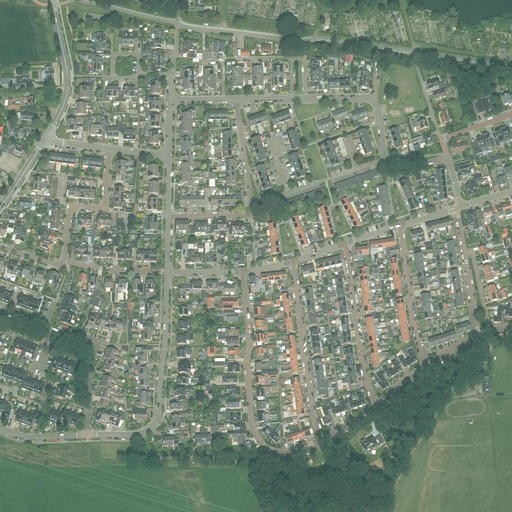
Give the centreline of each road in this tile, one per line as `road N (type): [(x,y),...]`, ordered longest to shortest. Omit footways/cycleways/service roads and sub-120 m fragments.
road 1 (residential): [(85,434),(133,435),(155,422),(166,271)]
road 2 (residential): [(266,449),(250,422),(242,271)]
road 3 (residential): [(320,439),(292,261)]
road 4 (residential): [(345,242),(377,406)]
road 5 (residential): [(64,261),(68,212),(104,207),(110,149)]
road 6 (secondary): [(45,137),(68,85),(53,0)]
road 7 (residential): [(426,365),(399,225)]
road 8 (residential): [(251,201),(384,159)]
